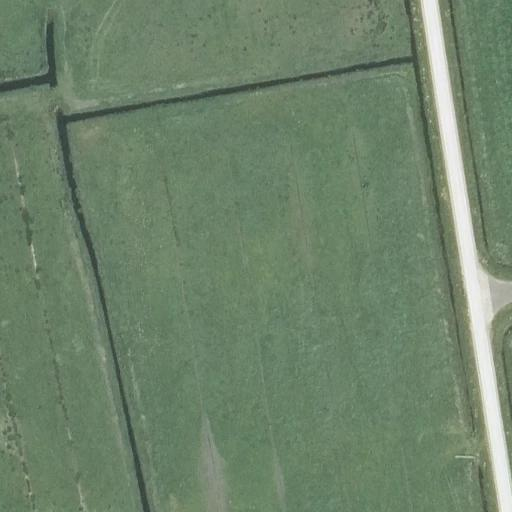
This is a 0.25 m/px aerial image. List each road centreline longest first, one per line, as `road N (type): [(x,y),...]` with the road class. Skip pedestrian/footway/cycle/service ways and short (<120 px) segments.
road 1 (unclassified): [(468,300),(424,0)]
road 2 (unclassified): [(503,511),(468,300)]
